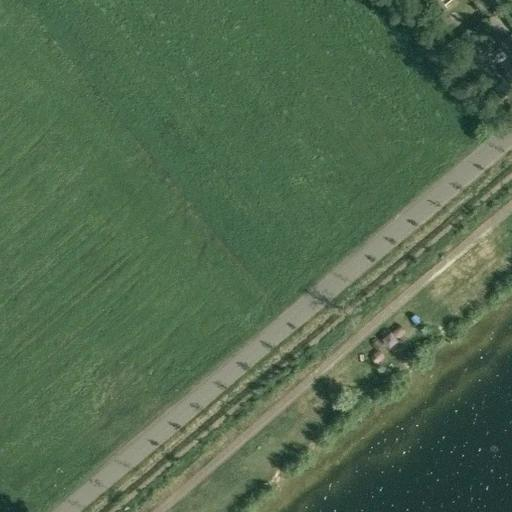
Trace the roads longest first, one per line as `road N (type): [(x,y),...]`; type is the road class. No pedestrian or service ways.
road 1 (unclassified): [(62,511),(511,132)]
road 2 (track): [(155,511),(511,204)]
